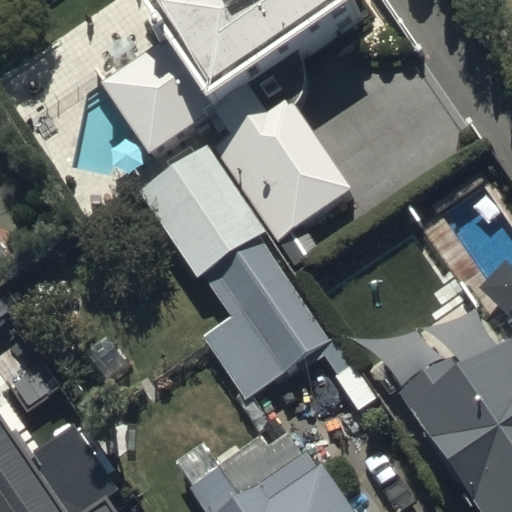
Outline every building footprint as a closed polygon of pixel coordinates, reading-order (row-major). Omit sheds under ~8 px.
[(349,0),(179,0),(151,19),(165,41),(103,81),(132,124),(173,187),(225,153),(295,258),(368,209),(305,115),(389,60),(349,0)] [(211,359),(253,423),(341,365),(298,302),(218,181),(153,224),(233,345),(211,359)] [(407,401),(480,511),(511,511),(511,348),(504,337),(407,401)] [(0,511),(112,511),(104,500),(119,489),(75,425),(32,455),(0,408),(0,511)] [(204,511),(343,511),(301,448),(204,511)]
